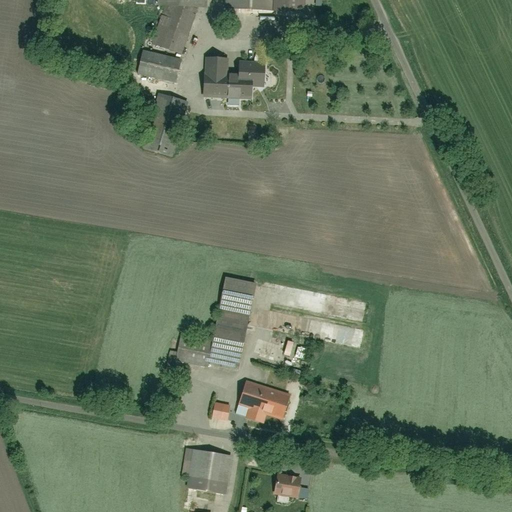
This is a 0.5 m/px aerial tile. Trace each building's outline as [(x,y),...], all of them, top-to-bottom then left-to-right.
[(152,0),(153,7),(165,7),(146,53),(140,51),(134,75),(174,85),(180,61),(176,61),(198,8),(203,8),(203,0),(152,0)] [(303,0),(224,0),(224,12),(303,14),(303,0)] [(196,97),(212,98),(211,100),(249,102),(250,86),(264,86),(264,68),(238,67),(238,78),(219,78),(220,56),(198,55),(196,97)] [(140,151),(170,160),(186,107),(156,98),(140,151)] [(172,363),(237,375),(253,286),(221,280),(210,343),(177,337),(172,363)] [(288,393),(244,381),(236,407),(280,420),(288,393)] [(214,403),(211,419),(228,422),(231,406),(214,403)] [(192,450),(184,490),(224,498),(232,457),(192,450)] [(277,470),(272,495),(295,500),(300,475),(277,470)]
